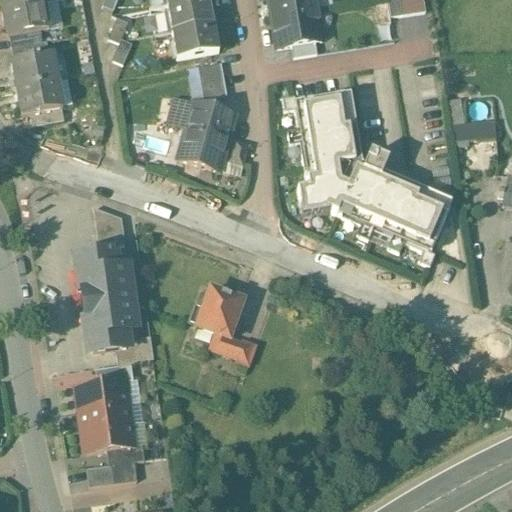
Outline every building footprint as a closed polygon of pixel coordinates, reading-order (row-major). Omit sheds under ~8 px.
[(1,0),(4,14),(41,7),(39,0),(1,0)] [(122,0),(107,0),(103,12),(115,17),(122,0)] [(207,0),(166,0),(168,9),(208,1),(207,0)] [(315,46),(321,44),(314,0),(267,0),(277,52),(291,50),(315,46)] [(386,0),(390,21),(402,19),(398,0),(386,0)] [(422,0),(398,0),(402,19),(425,15),(422,0)] [(208,1),(168,9),(173,35),(212,28),(208,1)] [(41,7),(4,14),(9,41),(41,36),(46,35),(41,7)] [(385,7),(373,9),(376,27),(388,25),(385,7)] [(119,22),(108,44),(119,49),(122,42),(130,27),(119,22)] [(212,28),(173,35),(178,61),(217,54),(212,28)] [(41,36),(11,41),(13,52),(43,47),(41,36)] [(133,47),(122,42),(119,49),(112,64),(123,69),(133,47)] [(43,47),(13,52),(15,63),(49,57),(48,46),(43,47)] [(315,46),(291,50),(293,62),(317,58),(315,46)] [(15,63),(13,63),(18,91),(54,84),(49,57),(15,63)] [(224,67),(189,69),(191,103),(226,101),(224,67)] [(66,82),(54,84),(58,106),(70,104),(66,82)] [(54,84),(18,91),(23,118),(31,117),(59,112),(58,106),(54,84)] [(345,110),(343,98),(294,106),(294,102),(281,104),(283,116),(294,114),(297,134),(286,136),(289,149),(299,147),(305,185),(307,184),(307,191),(297,193),(299,209),(310,207),(335,218),(335,220),(360,230),(356,240),(368,245),(372,235),(391,243),(386,253),(398,258),(402,248),(421,256),(417,266),(429,271),(434,260),(430,257),(449,213),(438,208),(435,215),(429,213),(432,205),(407,195),(404,202),(399,200),(402,192),(380,183),(388,164),(370,156),(362,175),(355,172),(348,189),(340,186),(337,169),(354,166),(351,149),(343,150),(342,144),(350,143),(346,116),(338,117),(337,111),(345,110)] [(460,102),(446,104),(450,129),(465,127),(460,102)] [(235,119),(192,108),(178,165),(221,176),(235,119)] [(59,112),(31,117),(33,130),(64,125),(61,111),(59,112)] [(465,127),(450,129),(454,151),(469,149),(469,145),(496,142),(495,125),(465,127)] [(249,151),(235,147),(230,166),(245,170),(249,151)] [(511,179),(507,178),(502,210),(511,211),(511,179)] [(121,222),(94,212),(100,258),(124,255),(124,256),(126,256),(121,222)] [(100,258),(81,261),(82,273),(78,273),(80,285),(84,284),(86,296),(81,297),(85,321),(89,320),(90,332),(86,332),(88,344),(92,344),(94,356),(116,353),(137,350),(136,343),(124,256),(124,255),(100,258)] [(242,305),(210,294),(204,313),(195,310),(189,326),(199,329),(198,332),(214,338),(229,342),(230,340),(242,305)] [(255,348),(230,340),(229,342),(214,338),(210,352),(238,361),(237,364),(248,368),(255,348)] [(137,350),(116,353),(118,370),(131,368),(153,365),(150,341),(136,343),(137,350)] [(118,370),(95,373),(97,387),(125,384),(125,385),(133,384),(131,368),(118,370)] [(97,387),(75,391),(79,415),(128,408),(125,385),(125,384),(97,387)] [(128,408),(79,415),(81,434),(131,427),(128,408)] [(131,427),(81,434),(85,458),(107,455),(134,451),(134,450),(131,427)] [(134,451),(107,455),(109,470),(110,470),(134,466),(144,465),(142,449),(134,450),(134,451)] [(134,466),(110,470),(113,489),(137,485),(134,466)] [(109,470),(87,473),(89,492),(113,489),(110,470),(109,470)]
